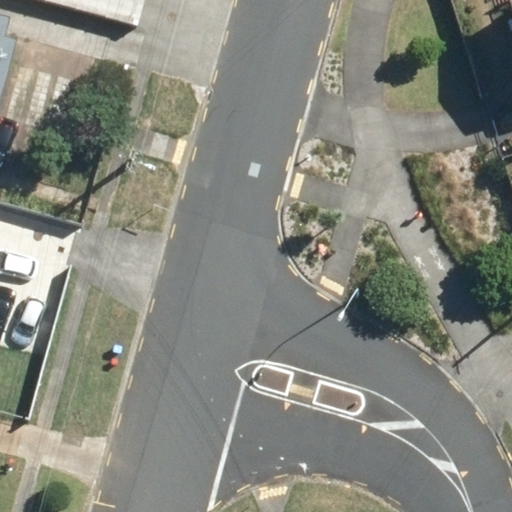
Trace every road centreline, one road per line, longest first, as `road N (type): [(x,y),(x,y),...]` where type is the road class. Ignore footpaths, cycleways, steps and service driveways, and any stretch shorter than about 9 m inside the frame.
road 1 (residential): [(203,297),(320,334),(421,382),(465,434),(483,511)]
road 2 (residential): [(203,297),(284,0)]
road 3 (residential): [(443,511),(420,484),(382,459),(166,418)]
road 4 (residential): [(166,418),(203,297)]
